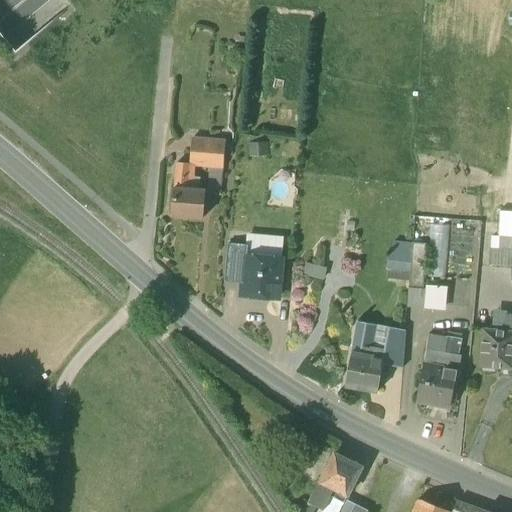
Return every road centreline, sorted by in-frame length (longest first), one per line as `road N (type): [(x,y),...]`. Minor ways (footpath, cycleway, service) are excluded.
road 1 (unclassified): [(511,509),(356,436),(259,375),(0,154)]
road 2 (track): [(42,511),(56,404),(72,366),(153,285)]
road 3 (track): [(146,248),(169,31)]
